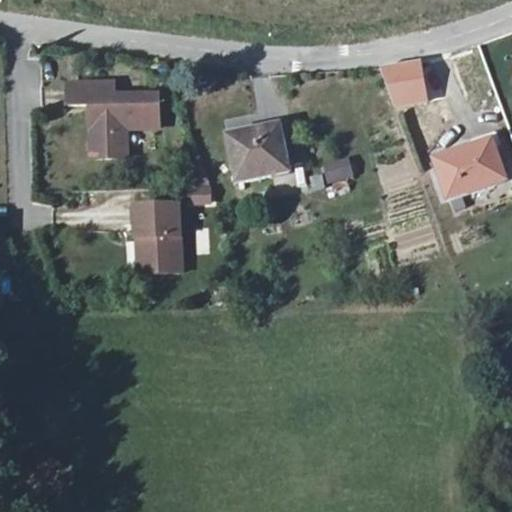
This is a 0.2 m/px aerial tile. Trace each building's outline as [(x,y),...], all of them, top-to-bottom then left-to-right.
[(117,85),(71,85),(73,107),(93,106),(94,159),(129,159),(128,130),(161,130),(161,97),(117,97),(117,85)] [(298,172),(284,126),(233,141),(248,188),(298,172)] [(511,181),(511,180),(499,142),(441,162),(454,201),(511,181)] [(327,186),(354,178),(348,158),(321,166),(327,186)] [(151,242),(152,277),(187,276),(184,208),(139,210),(141,243),(151,242)] [(151,242),(141,243),(142,278),(152,277),(151,242)]
